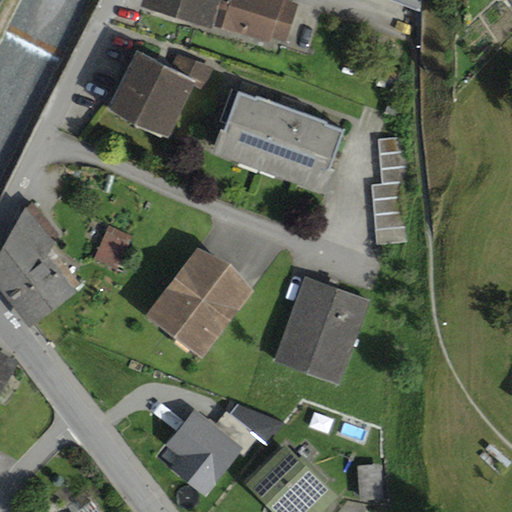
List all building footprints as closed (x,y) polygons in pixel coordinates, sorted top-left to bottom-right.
[(143,0),(141,8),(213,30),(214,27),(222,0),(143,0)] [(299,5),(283,0),(222,0),(214,27),(270,44),(272,39),(287,44),(299,5)] [(372,0),(374,1),(374,0),(393,0),(422,12),(422,0),(372,0)] [(162,63),(138,52),(110,112),(168,139),(194,82),(206,88),(215,69),(169,47),(162,63)] [(256,100),(239,93),(224,133),(221,131),(211,156),(327,199),(337,173),(330,170),(344,132),(326,126),(327,123),(257,97),(256,100)] [(407,137),(379,140),(383,184),(370,185),(377,247),(410,244),(403,183),(411,182),(407,137)] [(27,211),(26,209),(0,253),(0,291),(30,330),(76,294),(47,258),(54,248),(53,247),(59,236),(32,202),(27,211)] [(133,237),(109,227),(94,261),(119,271),(133,237)] [(198,250),(146,317),(202,360),(254,293),(230,266),(198,250)] [(371,301),(305,276),(274,361),(340,386),(371,301)] [(0,400),(21,363),(0,351),(0,400)] [(215,426),(195,411),(167,448),(181,458),(171,471),(205,498),(240,454),(242,456),(257,436),(226,412),(215,426)] [(286,447),(247,486),(271,511),(326,511),(338,498),(286,447)] [(383,465),(358,467),(360,502),(385,501),(383,465)]
